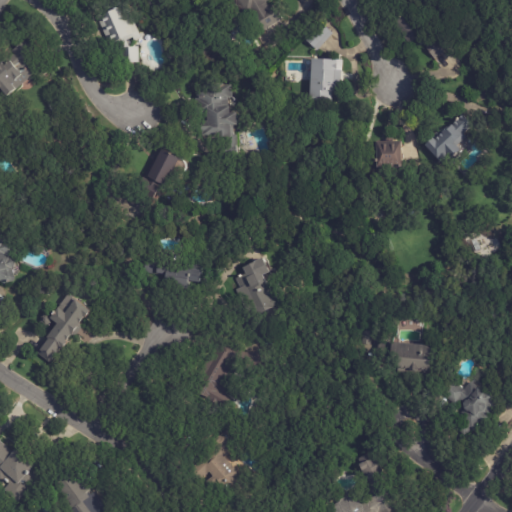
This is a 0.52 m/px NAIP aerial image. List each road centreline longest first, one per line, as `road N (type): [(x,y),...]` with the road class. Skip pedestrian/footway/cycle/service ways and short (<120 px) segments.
road 1 (residential): [(185,511),(94,415),(0,361)]
road 2 (residential): [(137,116),(110,104),(56,19),(34,0)]
road 3 (residential): [(500,511),(429,464),(402,428)]
